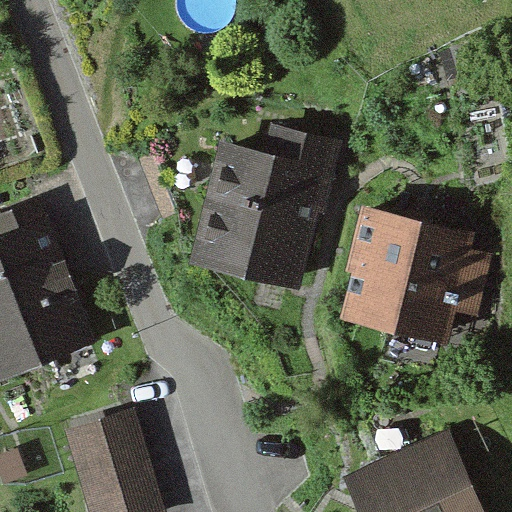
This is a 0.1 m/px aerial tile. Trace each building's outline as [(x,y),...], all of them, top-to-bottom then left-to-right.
[(193,257),(303,283),(321,209),(338,213),(354,147),(266,126),(260,151),(221,141),(193,257)] [(365,203),(339,310),(450,337),(458,304),(495,313),(510,254),(478,247),(482,231),(365,203)] [(0,232),(0,372),(96,337),(51,214),(0,232)] [(91,511),(148,511),(166,507),(137,403),(67,422),(91,511)] [(346,474),(361,511),(491,511),(458,429),(346,474)]
